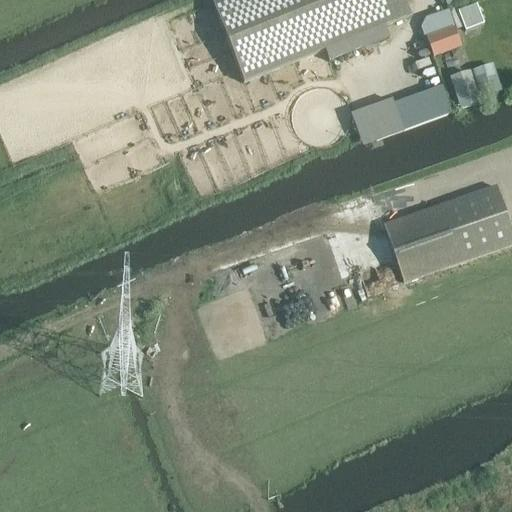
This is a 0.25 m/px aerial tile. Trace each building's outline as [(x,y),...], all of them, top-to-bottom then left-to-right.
[(403,0),(228,0),(213,6),(244,84),(324,52),(329,63),(389,40),(385,28),(411,18),(403,0)] [(425,26),(420,28),(423,38),(455,27),(456,32),(463,29),(465,32),(484,25),(476,5),(464,10),(461,5),(448,10),(448,12),(424,20),(425,26)] [(454,31),(425,41),(433,61),(461,51),(454,31)] [(493,66),(473,72),(482,99),(501,93),(493,66)] [(468,74),(449,81),(459,112),(478,105),(468,74)] [(441,89),(393,106),(403,134),(451,116),(441,89)] [(391,101),(350,116),(362,149),(403,134),(393,106),(391,101)] [(401,284),(511,245),(511,233),(496,189),(383,228),(401,284)]
